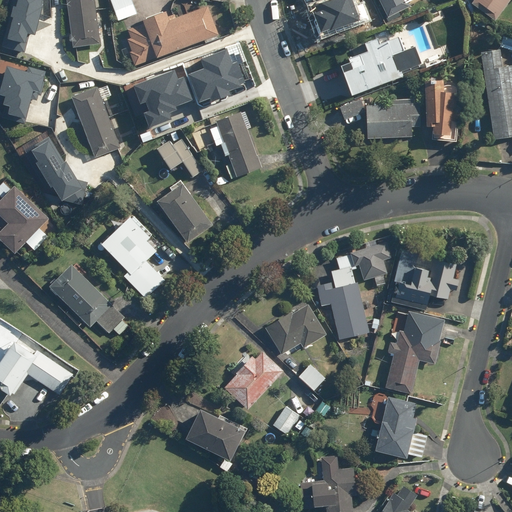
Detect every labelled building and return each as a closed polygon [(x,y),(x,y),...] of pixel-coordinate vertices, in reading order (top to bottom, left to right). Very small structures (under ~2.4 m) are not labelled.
[(38,32),(44,0),(15,0),(6,44),(26,48),(30,30),(38,32)] [(67,0),(72,44),(102,41),(98,0),(67,0)] [(134,13),(129,0),(110,0),(106,2),(114,21),(134,13)] [(312,12),(320,32),(331,28),(332,31),(362,20),(353,0),(327,0),(315,5),(317,10),(312,12)] [(374,0),(385,19),(415,3),(413,0),(374,0)] [(470,0),(468,4),(492,22),(508,0),(470,0)] [(162,12),(125,26),(129,39),(121,42),(130,68),(216,37),(206,7),(166,22),(162,12)] [(398,74),(420,66),(413,46),(401,50),(396,37),(377,45),(375,39),(362,44),(365,53),(346,60),(348,64),(337,67),(349,98),(400,79),(398,74)] [(208,66),(191,72),(201,99),(211,95),(213,98),(232,91),(230,87),(242,83),(240,76),(244,75),(238,59),(233,61),(228,48),(205,57),(208,66)] [(511,65),(500,67),(498,52),(478,55),(490,141),(511,137),(511,65)] [(41,91),(47,68),(28,63),(27,67),(7,62),(3,78),(0,77),(0,99),(6,101),(2,115),(25,121),(33,89),(41,91)] [(150,107),(146,109),(151,123),(174,115),(172,108),(175,107),(174,103),(194,96),(186,73),(179,75),(176,67),(136,81),(142,100),(147,98),(150,107)] [(430,138),(448,138),(447,87),(440,87),(440,83),(419,84),(420,105),(421,128),(430,128),(430,138)] [(96,155),(124,144),(101,84),(73,95),(96,155)] [(342,120),(363,113),(359,102),(338,109),(342,120)] [(363,113),(364,140),(409,138),(409,129),(421,128),(420,105),(362,108),(363,113)] [(238,177),(241,184),(256,179),(254,171),(259,169),(245,129),(249,128),(243,111),(213,122),(216,128),(208,131),(214,147),(218,146),(230,180),(238,177)] [(64,160),(49,136),(28,148),(50,187),(56,184),(64,197),(82,203),(89,180),(79,177),(68,158),(64,160)] [(170,141),(154,152),(168,172),(179,165),(188,178),(201,169),(181,139),(172,145),(170,141)] [(178,184),(153,203),(185,244),(210,225),(178,184)] [(10,187),(0,198),(0,223),(4,227),(0,230),(0,242),(13,255),(46,221),(10,187)] [(120,277),(143,300),(163,281),(144,261),(154,252),(144,243),(147,239),(126,217),(95,247),(123,275),(120,277)] [(391,258),(386,241),(345,251),(346,255),(333,259),(336,269),(327,272),(330,282),(312,287),(317,308),(327,305),(336,338),(366,330),(354,281),(386,273),(382,260),(391,258)] [(415,253),(398,249),(387,300),(423,308),(426,297),(445,301),(447,292),(455,294),(457,281),(449,279),(452,265),(414,257),(415,253)] [(112,331),(117,337),(127,327),(121,322),(124,319),(69,266),(46,289),(87,329),(93,322),(107,336),(112,331)] [(301,350),(325,335),(305,303),(288,314),(286,311),(260,327),(278,356),(297,344),(301,350)] [(390,354),(381,388),(408,395),(417,362),(432,366),(444,318),(419,312),(413,335),(397,331),(393,344),(387,343),(385,353),(390,354)] [(0,384),(15,396),(32,372),(61,393),(77,372),(3,317),(0,320),(0,384)] [(281,370),(259,350),(252,358),(248,355),(219,387),(244,410),(281,370)] [(323,378),(306,364),(295,378),(312,392),(323,378)] [(403,454),(419,458),(425,435),(411,431),(414,419),(409,417),(411,409),(383,401),(369,450),(402,459),(403,454)] [(298,416),(284,406),(270,426),(284,436),(298,416)] [(195,411),(180,441),(220,461),(217,467),(226,472),(231,462),(225,459),(238,432),(195,411)] [(322,507),(322,511),(349,511),(348,496),(353,496),(351,468),(337,469),(335,456),(317,458),(320,482),(295,484),(297,509),(322,507)] [(410,511),(406,509),(416,494),(401,485),(395,495),(390,493),(378,511),(410,511)]
